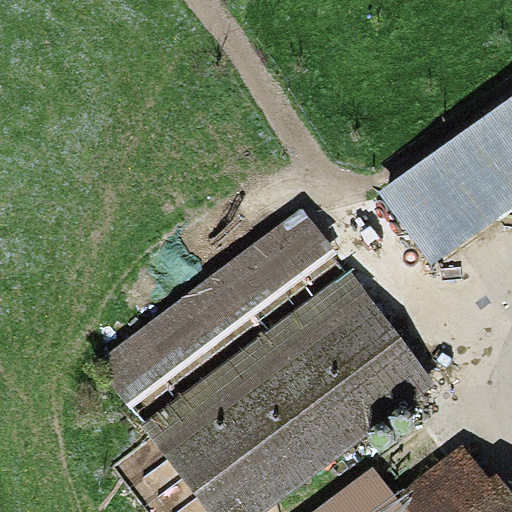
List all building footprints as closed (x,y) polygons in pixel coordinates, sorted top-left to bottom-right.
[(511,106),(388,195),(435,262),(511,207),(511,106)] [(102,368),(123,396),(324,245),(303,217),(102,368)] [(246,511),(427,381),(368,300),(165,447),(212,511),(246,511)] [(511,511),(511,501),(510,499),(498,508),(462,460),(405,503),(412,511),(511,511)] [(374,511),(356,487),(323,511),(374,511)]
